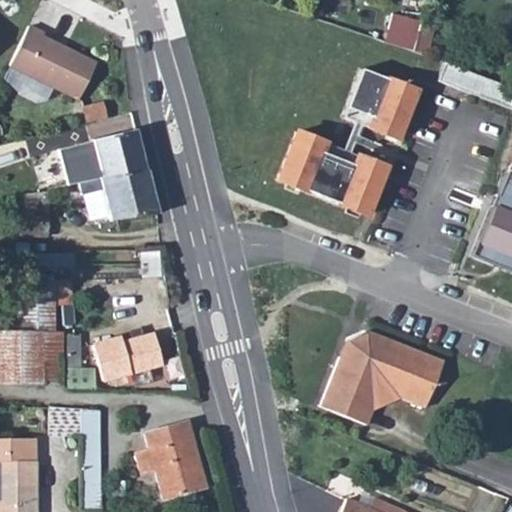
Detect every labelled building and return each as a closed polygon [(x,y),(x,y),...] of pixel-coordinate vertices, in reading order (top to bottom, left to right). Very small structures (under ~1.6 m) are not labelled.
[(391,14),(387,30),(416,37),(419,22),(391,14)] [(28,27),(8,66),(78,100),(95,64),(41,37),(43,34),(28,27)] [(511,89),(443,64),(437,82),(511,110),(511,109),(511,89)] [(360,70),(341,118),(392,139),(395,131),(398,132),(415,91),(360,70)] [(106,120),(101,102),(82,107),(86,124),(106,120)] [(67,186),(78,184),(145,170),(135,130),(57,150),(67,186)] [(381,166),(295,133),(277,181),(365,216),(381,176),(378,175),(381,166)] [(146,170),(145,170),(78,184),(81,196),(105,192),(109,222),(157,214),(146,170)] [(511,174),(504,172),(473,259),(511,275),(511,174)] [(47,237),(47,193),(10,198),(10,237),(47,237)] [(53,306),(53,284),(15,284),(15,305),(53,306)] [(15,305),(15,333),(0,332),(0,384),(61,385),(61,333),(53,333),(53,306),(15,305)] [(92,345),(101,381),(160,365),(151,335),(119,344),(118,338),(92,345)] [(424,408),(442,362),(383,338),(381,342),(366,335),(348,343),(342,359),(338,358),(319,408),(365,426),(371,411),(399,399),(424,408)] [(78,370),(78,336),(64,336),(65,370),(78,370)] [(80,437),(80,411),(51,407),(50,437),(80,437)] [(80,411),(80,437),(80,511),(98,511),(99,511),(98,412),(80,411)] [(204,488),(186,423),(144,435),(148,450),(133,454),(139,475),(154,471),(161,499),(204,488)] [(0,511),(35,511),(34,439),(0,439),(0,511)] [(402,511),(384,504),(380,511),(372,511),(345,500),(339,511),(402,511)]
